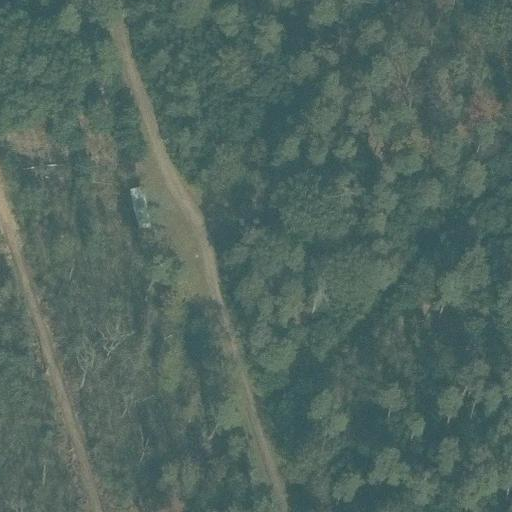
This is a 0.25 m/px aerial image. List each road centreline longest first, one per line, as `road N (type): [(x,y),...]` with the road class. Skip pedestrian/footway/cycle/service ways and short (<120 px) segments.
road 1 (track): [(128,0),(287,511)]
road 2 (track): [(158,511),(511,182)]
